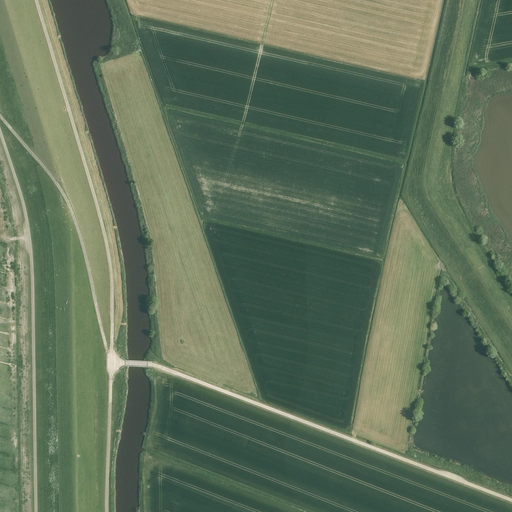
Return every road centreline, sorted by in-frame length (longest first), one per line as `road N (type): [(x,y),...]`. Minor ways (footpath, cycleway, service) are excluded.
road 1 (track): [(36,511),(29,231),(0,131)]
road 2 (track): [(37,0),(111,264),(111,362)]
road 3 (track): [(111,362),(66,198),(0,115)]
road 4 (track): [(271,0),(232,165)]
road 5 (track): [(111,362),(107,511)]
